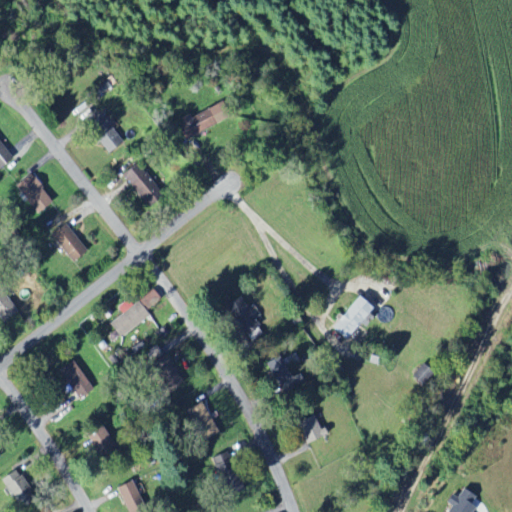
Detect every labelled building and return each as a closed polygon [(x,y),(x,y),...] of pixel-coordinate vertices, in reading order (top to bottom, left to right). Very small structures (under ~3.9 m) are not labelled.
[(192,138),(233,117),(224,101),(184,122),(192,138)] [(109,154),(124,146),(110,117),(95,124),(109,154)] [(148,209),(164,200),(142,164),(126,174),(148,209)] [(18,185),(37,215),(54,204),(36,175),(18,185)] [(89,255),(73,227),(56,236),(72,265),(89,255)] [(19,315),(7,290),(0,293),(0,320),(2,324),(19,315)] [(328,329),(344,341),(369,308),(353,296),(328,329)] [(239,336),(255,329),(240,297),(224,304),(239,336)] [(121,315),(107,323),(116,338),(148,318),(137,300),(129,305),(126,300),(115,307),(121,315)] [(180,383),(161,354),(147,364),(166,393),(180,383)] [(265,361),(277,392),(302,383),(299,374),(289,377),(284,363),(283,364),(280,356),(265,361)] [(77,395),(89,383),(68,361),(55,373),(77,395)] [(217,433),(199,402),(183,411),(201,442),(217,433)] [(294,421),(301,444),(320,438),(313,416),(294,421)] [(81,434),(99,460),(114,449),(96,423),(81,434)] [(0,479),(0,483),(13,499),(25,488),(10,471),(0,479)] [(218,479),(222,496),(241,492),(236,474),(218,479)] [(124,509),(139,501),(128,481),(113,489),(124,509)] [(472,497),(460,489),(454,498),(448,495),(442,503),(447,506),(443,511),(470,511),(473,508),(467,505),(472,497)]
